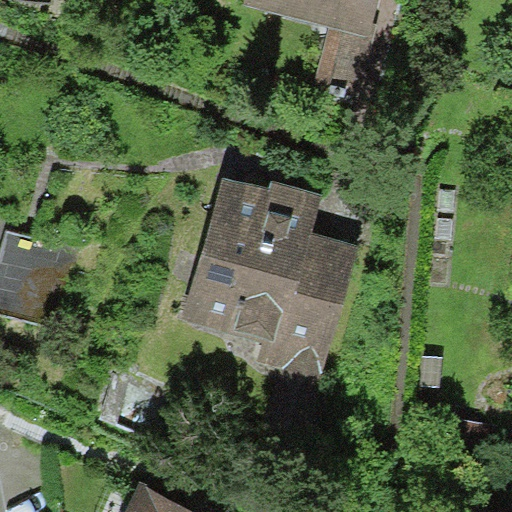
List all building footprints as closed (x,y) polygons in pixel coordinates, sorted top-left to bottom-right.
[(369,0),(237,0),(237,1),(322,23),(305,89),(356,102),(377,23),(364,20),(369,0)] [(265,413),(305,424),(355,240),(307,227),(317,192),(222,166),(180,319),(257,340),(251,363),(277,370),(265,413)] [(82,253),(4,230),(0,241),(0,313),(59,331),(82,253)] [(226,511),(139,473),(121,511),(226,511)] [(506,511),(458,503),(455,511),(506,511)]
